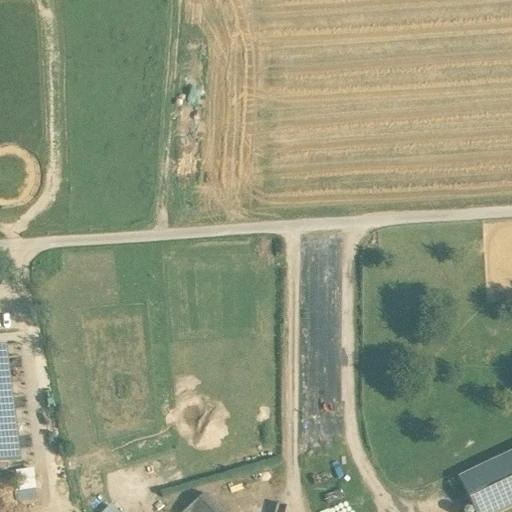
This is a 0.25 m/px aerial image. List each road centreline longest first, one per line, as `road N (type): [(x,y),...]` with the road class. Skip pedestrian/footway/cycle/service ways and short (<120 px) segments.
road 1 (track): [(0,258),(511,222)]
road 2 (track): [(153,243),(184,0)]
